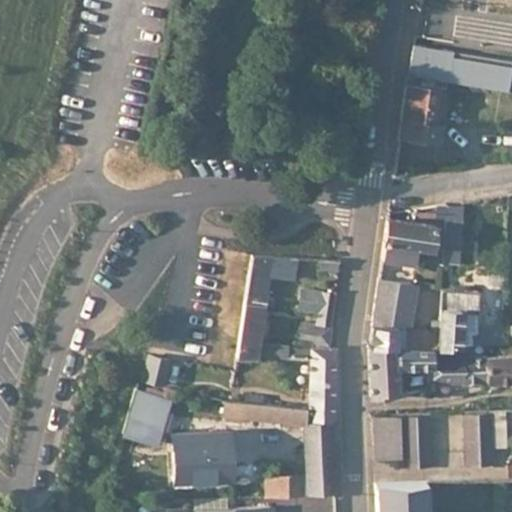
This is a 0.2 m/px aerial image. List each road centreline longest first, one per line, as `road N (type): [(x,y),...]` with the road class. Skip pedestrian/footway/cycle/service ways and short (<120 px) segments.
road 1 (residential): [(367,211),(239,194),(189,194),(124,209),(81,279),(49,379),(25,511)]
road 2 (residential): [(357,511),(349,347),(367,211)]
road 3 (residential): [(367,211),(395,0)]
